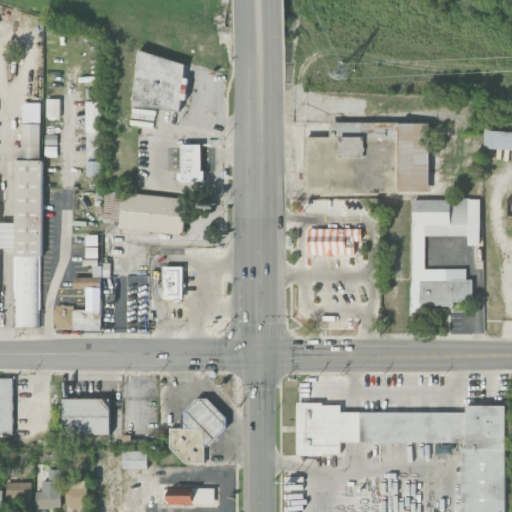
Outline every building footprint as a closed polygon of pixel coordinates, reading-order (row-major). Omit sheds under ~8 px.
[(186,59),(138,54),(133,106),(179,111),(182,81),(184,82),(186,59)] [(46,121),(61,121),(61,93),(46,93),(46,121)] [(86,176),(101,175),(100,101),(85,102),(86,176)] [(305,193),(429,192),(429,122),(329,123),(329,137),(305,137),(305,193)] [(40,124),(22,123),(21,147),(15,147),(15,159),(40,160),(40,124)] [(484,149),(511,149),(511,132),(485,131),(484,149)] [(202,144),(180,144),(180,182),(203,181),(202,144)] [(41,160),(15,160),(15,223),(0,222),(0,248),(15,248),(15,327),(41,327),(41,160)] [(411,199),(411,321),(419,321),(419,306),(454,306),(454,302),(473,302),(473,279),(466,279),(466,269),(424,269),(424,236),(467,236),(467,245),(480,245),(480,200),(411,199)] [(304,223),(305,258),(366,261),(365,224),(304,223)] [(182,266),(163,267),(164,296),(183,296),(182,266)] [(55,329),(101,329),(101,277),(73,277),(73,288),(86,288),(87,309),(73,309),(73,305),(54,305),(55,329)] [(0,433),(13,434),(13,377),(0,377),(0,433)] [(111,399),(63,398),(63,434),(110,435),(111,399)] [(170,428),(170,447),(184,463),(204,463),(204,444),(209,444),(227,427),(222,421),(226,417),(209,399),(198,399),(182,413),(182,428),(170,428)] [(505,511),(506,406),(466,405),(466,412),(341,412),(341,403),(297,403),(296,455),(340,455),(341,442),(461,443),(460,511),(505,511)] [(133,435),(122,435),(122,446),(144,446),(144,439),(133,439),(133,435)] [(124,469),(148,469),(147,451),(123,451),(124,469)] [(35,508),(61,508),(61,469),(48,470),(49,481),(41,481),(42,492),(35,492),(35,508)] [(67,507),(87,507),(87,480),(66,480),(67,507)] [(217,487),(168,486),(167,505),(217,506),(217,487)]
